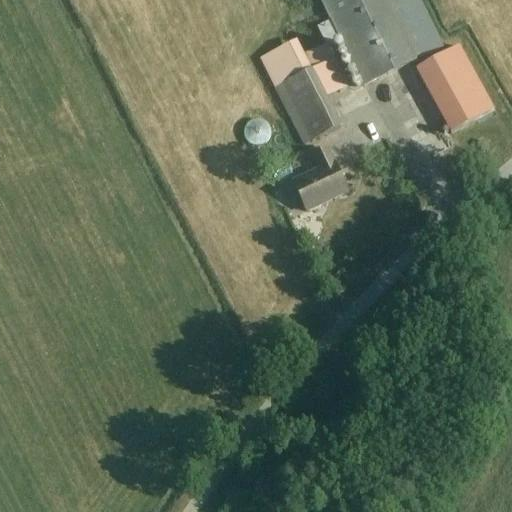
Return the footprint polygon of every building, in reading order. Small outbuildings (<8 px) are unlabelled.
[(320,0),(363,88),(442,50),(417,0),(320,0)] [(302,38),(263,56),(276,83),(315,65),(302,38)] [(494,111),(459,46),(416,69),(451,134),(494,111)] [(340,66),(330,71),(340,92),(350,87),(340,66)] [(313,70),(283,85),(312,143),(342,128),(313,70)] [(334,162),(328,149),(312,157),(318,171),(293,183),(307,213),(349,194),(334,162)]
